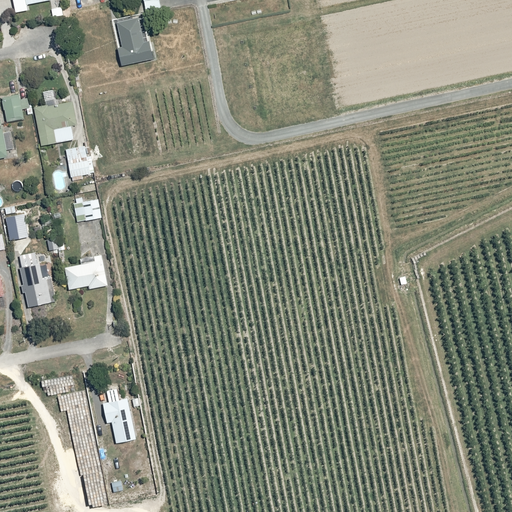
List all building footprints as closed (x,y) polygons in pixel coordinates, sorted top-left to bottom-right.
[(143,0),(146,15),(162,12),(160,0),(143,0)] [(63,6),(53,8),(54,17),(65,15),(63,6)] [(117,48),(122,66),(154,60),(150,41),(144,43),(139,18),(117,23),(123,47),(117,48)] [(21,97),(20,93),(2,97),(7,121),(24,118),(22,109),(32,107),(30,96),(21,97)] [(53,130),(78,125),(73,102),(34,109),(41,146),(56,143),(53,130)] [(87,157),(85,145),(66,148),(71,176),(93,172),(90,156),(87,157)] [(76,202),(74,202),(77,221),(101,217),(98,197),(82,200),(82,196),(75,197),(76,202)] [(6,212),(4,212),(5,215),(2,215),(3,220),(6,219),(8,234),(24,231),(20,209),(15,210),(14,205),(5,207),(6,212)] [(22,268),(20,268),(28,308),(57,302),(48,262),(38,265),(35,252),(19,256),(22,268)] [(69,290),(89,286),(90,290),(109,286),(102,255),(94,257),(95,262),(65,268),(69,290)] [(112,423),(116,444),(136,440),(127,399),(103,404),(107,424),(112,423)] [(124,489),(120,477),(105,481),(108,494),(124,489)]
